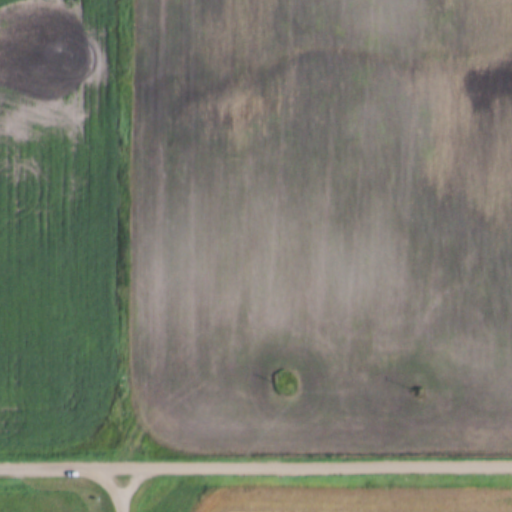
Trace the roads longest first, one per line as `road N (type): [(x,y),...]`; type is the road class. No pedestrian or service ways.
road 1 (residential): [(511,464),(0,465)]
road 2 (track): [(124,464),(128,0)]
